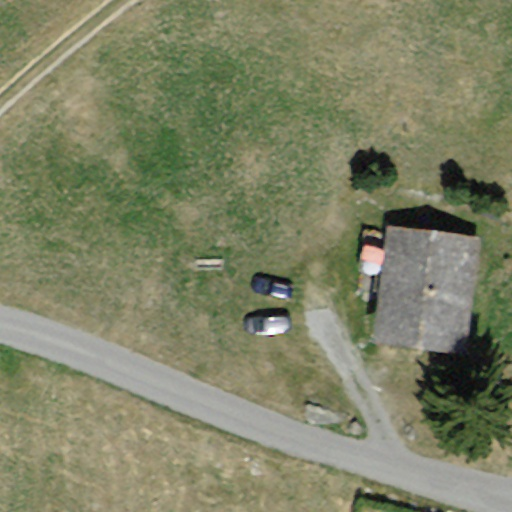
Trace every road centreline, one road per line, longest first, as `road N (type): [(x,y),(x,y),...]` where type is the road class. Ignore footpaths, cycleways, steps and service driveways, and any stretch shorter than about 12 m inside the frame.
road 1 (residential): [(511,511),(236,434),(33,329),(0,326)]
road 2 (track): [(0,105),(125,0)]
